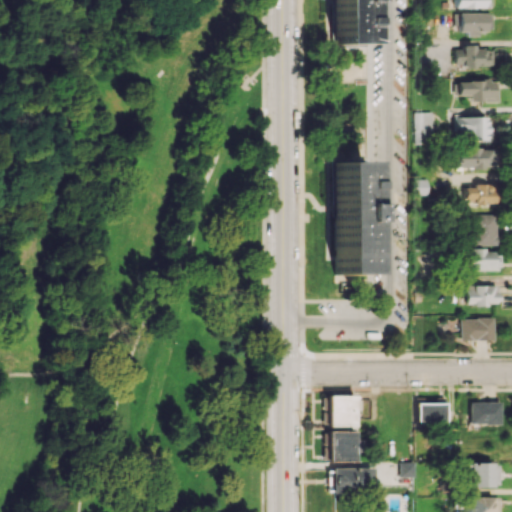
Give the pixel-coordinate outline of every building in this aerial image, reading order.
[(331,0),(332,43),(362,43),(362,0),(331,0)] [(486,0),(451,0),(452,8),(487,8),(486,0)] [(454,35),(475,34),(475,31),(487,31),(486,12),(454,13),(454,35)] [(488,47),(460,47),(460,48),(451,49),(452,66),(489,66),(488,47)] [(494,101),(495,80),(455,80),(454,95),(466,96),(466,100),(494,101)] [(411,143),(431,142),(431,111),(411,112),(411,143)] [(485,116),(460,117),(460,124),(452,124),(453,140),(485,139),(485,116)] [(492,149),(454,146),(453,167),(491,169),(492,149)] [(332,158),(331,273),(362,274),(363,158),(332,158)] [(412,194),(425,193),(424,179),(411,179),(412,194)] [(493,204),(493,184),(462,185),(462,205),(493,204)] [(494,244),(494,214),(471,214),(471,245),(494,244)] [(496,270),(495,249),(464,249),(465,270),(496,270)] [(464,285),(464,305),(496,304),(495,285),(464,285)] [(490,339),(491,317),(458,317),(458,339),(490,339)] [(324,395),(325,426),(353,425),(352,394),(324,395)] [(468,424),(499,424),(498,401),(467,401),(468,424)] [(442,402),(413,403),(414,422),(442,421),(442,402)] [(352,430),(325,431),(325,461),(353,461),(352,430)] [(411,476),(411,461),(397,461),(397,475),(411,476)] [(467,486),(497,486),(496,462),(467,463),(467,486)] [(329,467),(329,491),(370,491),(370,467),(329,467)] [(495,511),(496,497),(462,496),(461,511),(495,511)]
